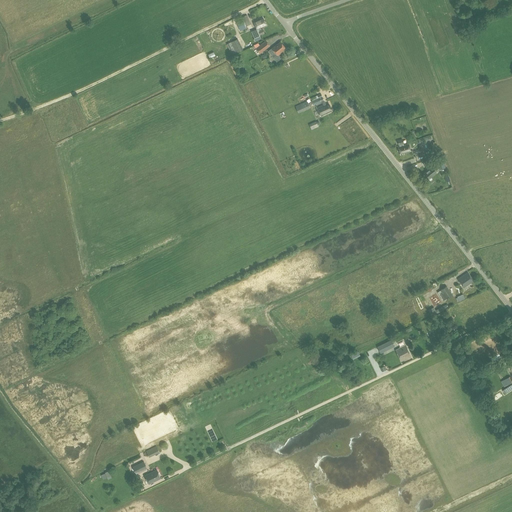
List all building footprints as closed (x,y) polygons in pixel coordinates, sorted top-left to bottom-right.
[(242,17),(246,26),(251,24),(247,15),(242,17)] [(254,22),(257,30),(258,29),(261,35),(265,33),(263,29),(261,30),(261,28),(266,26),(263,18),(254,22)] [(227,44),(233,55),(243,49),(238,39),(227,44)] [(256,48),(260,53),(270,46),(266,41),(256,48)] [(268,51),(277,62),(281,59),(278,55),(286,48),(280,41),(268,51)] [(256,61),(257,64),(261,62),(257,54),(248,59),(251,63),(256,61)] [(312,101),(314,105),(316,105),(321,116),(332,111),(329,103),(326,104),(324,101),(325,101),(322,94),(318,95),(320,98),(312,101)] [(307,102),(305,103),(296,106),(299,113),(308,109),(310,109),(307,102)] [(411,152),(408,143),(404,144),(403,139),(398,141),(399,146),(398,146),(400,155),(411,152)] [(429,143),(433,155),(439,153),(435,141),(429,143)] [(436,158),(440,169),(445,168),(442,156),(436,158)] [(423,174),(428,180),(437,173),(432,167),(423,174)] [(458,279),(464,287),(474,281),(468,272),(458,279)] [(441,290),(448,299),(453,295),(447,286),(441,290)] [(381,345),(384,351),(394,346),(391,340),(381,345)] [(405,344),(399,348),(396,349),(401,361),(411,356),(405,344)] [(502,382),(505,386),(511,382),(511,379),(510,376),(504,380),(504,381),(502,382)] [(144,447),(181,432),(173,411),(134,426),(141,443),(148,440),(149,443),(144,446),(144,447)] [(160,452),(158,447),(157,446),(147,451),(148,452),(150,456),(160,452)] [(147,468),(144,462),(133,467),(135,472),(142,469),(142,470),(147,468)] [(145,475),(149,483),(161,478),(157,469),(145,475)] [(110,470),(106,471),(107,473),(103,475),(105,480),(113,477),(110,470)]
